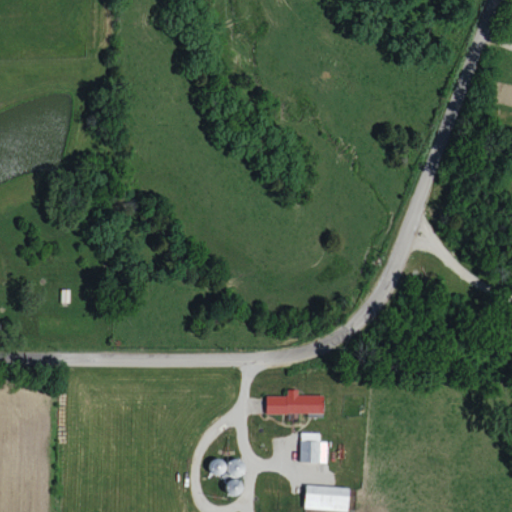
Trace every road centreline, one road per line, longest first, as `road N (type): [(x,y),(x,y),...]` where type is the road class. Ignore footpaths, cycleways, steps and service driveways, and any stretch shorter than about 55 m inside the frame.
road 1 (residential): [(333,339),(365,314),(408,224),(491,0)]
road 2 (residential): [(0,355),(250,359),(333,339)]
